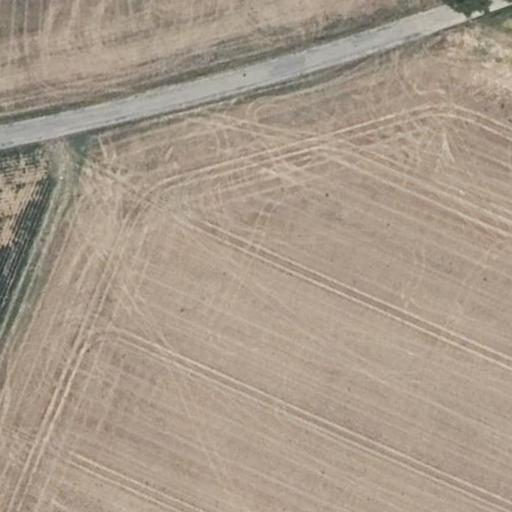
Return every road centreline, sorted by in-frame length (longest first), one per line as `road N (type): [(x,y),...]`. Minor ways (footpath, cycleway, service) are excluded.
road 1 (unclassified): [(499,0),(240,84),(0,144)]
road 2 (track): [(95,120),(0,353)]
